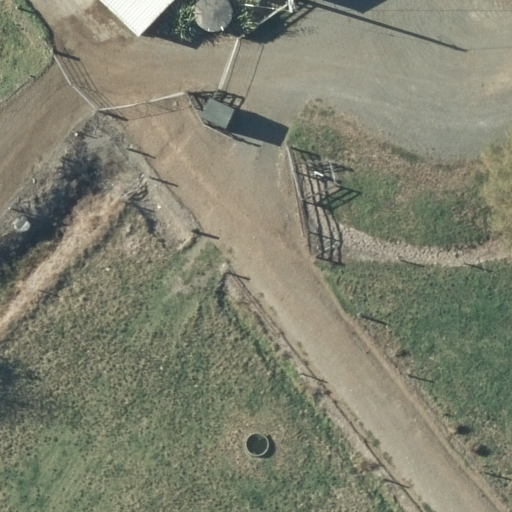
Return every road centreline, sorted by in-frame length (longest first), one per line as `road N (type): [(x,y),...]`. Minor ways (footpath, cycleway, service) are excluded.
road 1 (track): [(0,348),(227,138),(423,0)]
road 2 (track): [(227,138),(511,499)]
